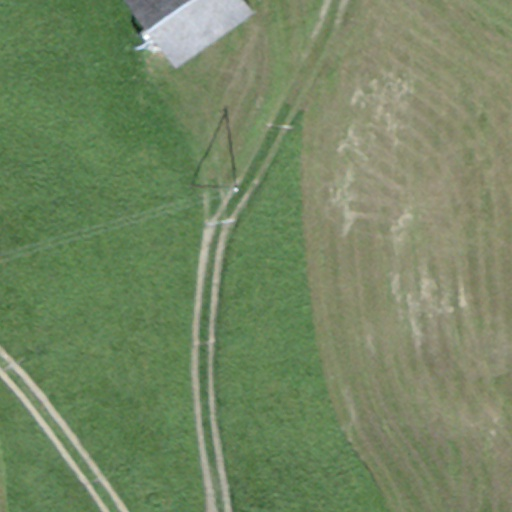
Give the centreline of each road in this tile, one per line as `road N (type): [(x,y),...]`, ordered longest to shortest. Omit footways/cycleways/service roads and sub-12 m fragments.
road 1 (track): [(337,0),(213,246),(202,296),(202,370),(219,511)]
road 2 (track): [(115,511),(0,363)]
